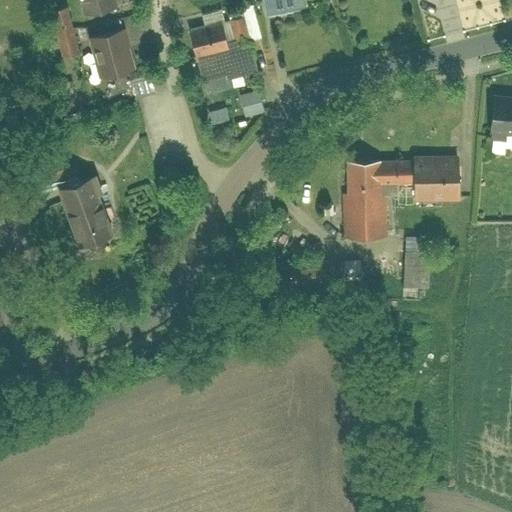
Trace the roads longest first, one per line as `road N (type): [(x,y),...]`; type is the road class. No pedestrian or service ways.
road 1 (residential): [(511,35),(366,72),(294,113),(235,184),(193,281),(156,325),(0,379)]
road 2 (track): [(383,511),(373,309),(156,325)]
